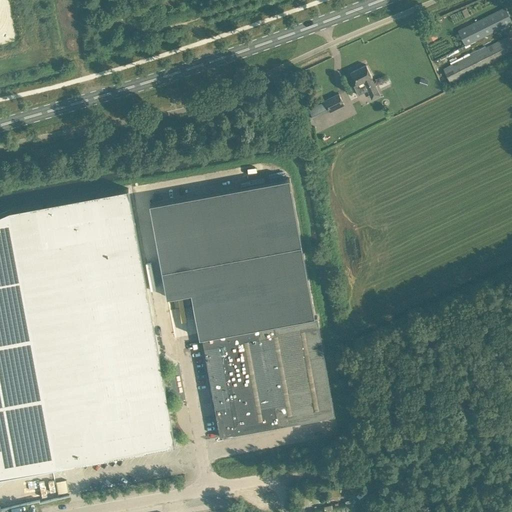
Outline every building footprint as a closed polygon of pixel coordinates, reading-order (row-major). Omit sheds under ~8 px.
[(468,26),(458,31),(465,45),(475,40),(503,26),(511,21),(505,8),(468,26)] [(444,68),(451,83),(511,52),(511,43),(508,36),(444,68)] [(351,72),(357,85),(354,86),(358,95),(367,90),(369,92),(377,88),(371,78),(372,77),(366,65),(351,72)] [(324,102),(309,109),(308,109),(313,119),(329,111),(329,112),(344,105),(338,93),(323,101),(324,102)] [(192,292),(200,337),(203,337),(206,357),(221,436),(335,415),(317,316),(315,316),(290,178),(150,203),(168,296),(192,292)] [(0,214),(0,476),(57,466),(176,444),(129,188),(10,210),(0,214)] [(66,480),(56,482),(59,493),(68,491),(66,480)] [(319,491),(311,493),(313,502),(321,501),(319,491)] [(309,492),(297,494),(299,505),(311,503),(309,492)] [(355,511),(353,501),(314,508),(315,511),(355,511)]
